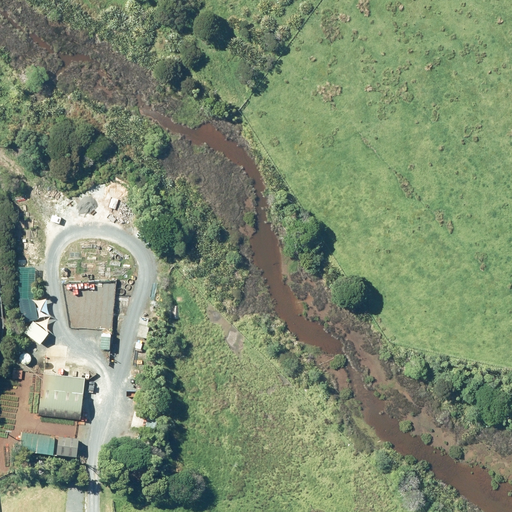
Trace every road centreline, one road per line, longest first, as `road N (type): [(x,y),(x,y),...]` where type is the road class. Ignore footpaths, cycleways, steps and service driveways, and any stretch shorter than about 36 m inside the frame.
road 1 (track): [(107,397),(143,292),(144,259),(121,236),(88,229),(70,234),(53,254),(56,321),(103,376)]
road 2 (track): [(103,376),(95,511)]
